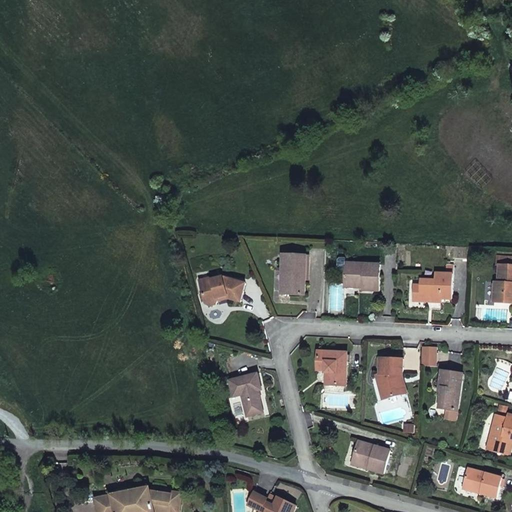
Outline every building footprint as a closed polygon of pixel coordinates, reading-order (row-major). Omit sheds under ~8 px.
[(285,271),(284,294),(305,295),(308,256),(284,255),(283,271),(285,271)] [(511,266),(511,257),(497,257),(497,266),(500,266),(500,265),(511,266)] [(363,291),(380,291),(381,265),(346,263),(345,285),(364,286),(363,291)] [(511,266),(500,265),(500,266),(499,283),(496,283),(495,303),(511,303),(511,266)] [(443,299),(453,299),(454,274),(454,267),(446,266),(446,274),(436,274),(436,282),(431,282),(431,281),(421,281),(421,286),(421,299),(432,299),(432,302),(443,302),(443,299)] [(213,280),(213,278),(201,280),(206,304),(209,306),(217,304),(218,301),(218,298),(228,296),(229,298),(241,302),(246,284),(224,277),(220,278),(213,280)] [(330,373),(329,385),(346,386),(348,354),(319,352),(318,370),(326,371),(326,373),(330,373)] [(398,376),(404,376),(404,359),(381,358),(380,374),(377,375),(383,400),(403,395),(398,376)] [(448,410),(458,411),(464,374),(443,371),(440,388),(443,388),(440,408),(448,410)] [(259,373),(230,381),(234,398),(242,396),(248,418),(265,413),(261,398),(259,397),(258,392),(260,392),(263,391),(259,373)] [(404,376),(398,376),(403,395),(408,393),(404,376)] [(448,410),(446,419),(457,420),(458,411),(448,410)] [(501,446),(499,452),(510,455),(511,448),(511,415),(510,415),(509,419),(497,416),(490,443),(501,446)] [(415,426),(405,425),(405,433),(415,434),(415,426)] [(370,467),(370,470),(384,474),(392,451),(360,442),(354,462),(370,467)] [(490,443),(488,449),(499,452),(501,446),(490,443)] [(482,491),(481,494),(498,498),(503,478),(469,469),(464,487),(482,491)] [(170,492),(169,494),(151,491),(151,488),(132,492),(130,494),(117,497),(114,495),(96,499),(98,511),(170,511),(171,505),(181,507),(183,494),(170,492)] [(294,511),(297,507),(279,498),(275,506),(267,502),(268,499),(255,493),(249,506),(261,511),(294,511)]
